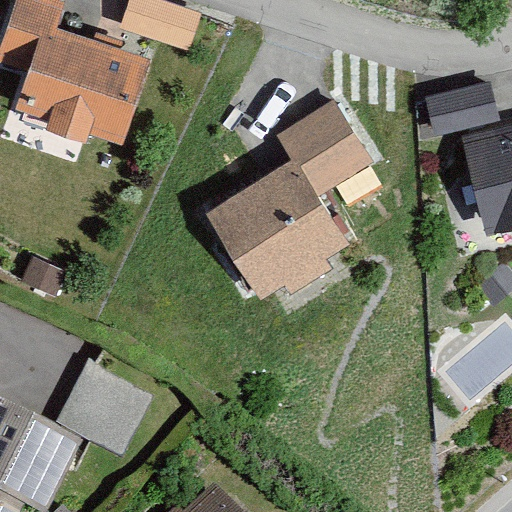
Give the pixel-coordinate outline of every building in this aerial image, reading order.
[(58,12),(24,0),(23,0),(3,58),(27,66),(12,107),(45,119),(43,126),(84,140),(86,134),(118,145),(147,63),(52,30),(58,12)] [(183,0),(132,0),(125,22),(194,44),(206,7),(183,0)] [(483,78),(420,94),(429,131),(492,114),(483,78)] [(333,99),(275,136),(290,160),(207,211),(258,293),(278,281),(284,291),(326,265),(319,254),(345,238),(319,197),(373,163),(333,99)] [(511,122),(457,138),(481,225),(511,217),(511,122)] [(511,285),(494,265),(471,284),(491,306),(511,288),(511,285)] [(91,357),(60,420),(126,453),(157,390),(91,357)] [(0,511),(10,511),(15,504),(30,511),(39,511),(74,442),(0,404),(0,511)] [(178,511),(172,506),(165,511),(233,511),(211,487),(182,511),(178,511)]
